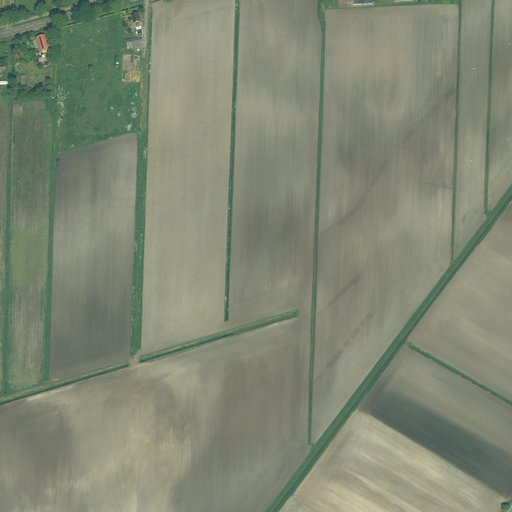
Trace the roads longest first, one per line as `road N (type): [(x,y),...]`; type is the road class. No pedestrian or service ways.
road 1 (track): [(146,0),(134,354)]
road 2 (secondary): [(0,35),(126,0)]
